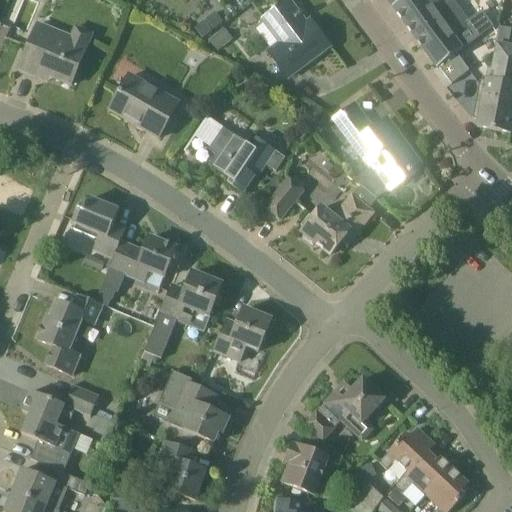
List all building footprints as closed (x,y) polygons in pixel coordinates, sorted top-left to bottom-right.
[(457,55),(492,30),(481,14),(470,22),(453,0),(403,0),(393,8),(437,69),(439,68),(451,86),(469,72),(457,55)] [(285,81),(314,59),(330,47),(311,22),(304,27),(299,19),(303,16),(301,13),(298,15),(288,1),(260,22),(276,43),(263,52),(285,81)] [(206,21),(204,22),(195,29),(202,39),(223,23),(215,13),(206,21)] [(71,87),(93,33),(77,26),(73,36),(39,22),(19,72),(38,80),(40,74),(71,87)] [(218,53),(228,46),(219,34),(209,41),(218,53)] [(511,49),(498,47),(494,71),(489,70),(487,80),(511,84),(511,49)] [(159,140),(180,103),(130,75),(110,112),(128,122),(129,120),(138,125),(137,127),(159,140)] [(511,128),(511,84),(487,80),(486,83),(480,82),(472,120),(479,122),(477,128),(511,134),(511,128)] [(373,131),(362,116),(352,103),(332,118),(370,170),(354,182),(368,193),(369,192),(375,198),(390,187),(391,189),(421,167),(387,121),(373,131)] [(321,114),(310,107),(304,116),(316,123),(321,114)] [(242,195),(264,163),(277,171),(285,159),(252,136),(247,145),(208,118),(188,146),(189,147),(196,138),(210,148),(208,151),(216,156),(209,166),(230,181),(227,185),(242,195)] [(281,221),(293,206),(304,192),(289,179),(265,209),(281,221)] [(375,199),(375,198),(369,192),(368,193),(360,203),(351,196),(335,216),(324,207),(302,234),(330,257),(349,233),(355,237),(373,214),(368,211),(377,200),(375,199)] [(113,261),(120,244),(126,231),(113,226),(119,212),(89,200),(85,211),(79,209),(72,225),(100,237),(93,253),(113,261)] [(164,281),(169,268),(176,250),(150,239),(143,256),(132,251),(133,249),(120,244),(113,261),(109,269),(144,284),(148,274),(164,281)] [(83,265),(101,272),(105,262),(87,256),(83,265)] [(172,286),(160,315),(203,332),(215,305),(222,287),(193,274),(183,298),(171,293),(173,287),(172,286)] [(105,309),(78,297),(72,311),(57,304),(50,320),(47,318),(37,342),(52,348),(44,367),(72,380),(81,359),(65,352),(78,323),(79,321),(96,328),(105,309)] [(258,353),(271,322),(244,311),(235,332),(224,328),(214,353),(240,364),(246,348),(258,353)] [(161,360),(171,336),(154,329),(144,353),(161,360)] [(217,398),(199,389),(187,384),(189,380),(173,373),(153,418),(214,445),(219,434),(222,435),(229,420),(202,408),(208,395),(217,398)] [(376,430),(366,421),(385,401),(363,380),(352,392),(344,384),(306,426),(313,433),(324,443),(341,424),(363,444),(376,430)] [(98,398),(91,395),(72,387),(64,407),(31,393),(22,413),(30,416),(56,427),(56,426),(52,424),(56,414),(71,421),(75,411),(90,417),(98,398)] [(80,436),(56,426),(56,427),(30,416),(22,436),(38,443),(30,461),(63,475),(80,436)] [(397,487),(400,490),(431,457),(428,454),(435,447),(417,431),(409,439),(406,435),(393,448),(378,464),(386,472),(395,463),(408,476),(397,487)] [(324,443),(313,433),(306,451),(293,446),(286,463),(290,465),(282,485),(312,496),(327,457),(336,466),(342,460),(324,443)] [(194,453),(175,446),(162,442),(154,465),(169,470),(162,491),(196,503),(206,473),(189,467),(194,453)] [(428,501),(454,472),(440,459),(437,462),(431,457),(400,490),(403,492),(411,484),(428,501)] [(366,481),(376,476),(371,464),(360,469),(366,481)] [(89,485),(71,478),(49,469),(45,480),(23,470),(13,493),(55,510),(58,511),(66,489),(85,496),(89,485)] [(461,494),(468,486),(454,472),(428,501),(439,511),(437,511),(450,511),(464,498),(461,494)] [(368,484),(349,511),(374,511),(383,499),(368,484)] [(406,499),(395,489),(388,498),(399,508),(406,499)] [(144,492),(114,490),(113,510),(143,511),(144,492)] [(53,511),(55,510),(13,493),(5,511),(53,511)] [(317,511),(318,508),(298,505),(279,501),(276,511),(317,511)] [(378,511),(397,511),(398,511),(388,502),(380,510),(378,511)]
